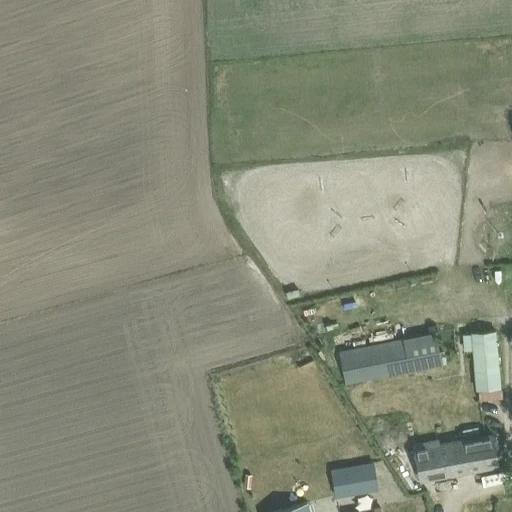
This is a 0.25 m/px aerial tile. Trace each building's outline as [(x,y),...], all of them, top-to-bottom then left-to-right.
[(476,388),(501,386),(496,329),(471,331),(476,388)] [(442,364),(434,330),(338,349),(345,383),(442,364)] [(375,422),(450,414),(445,372),(432,373),(434,384),(372,390),(375,422)] [(405,444),(423,438),(417,423),(400,429),(405,444)] [(421,479),(498,464),(492,433),(449,442),(449,441),(439,443),(438,439),(414,443),(421,479)] [(374,463),(332,471),(336,495),(378,488),(374,463)] [(426,511),(424,499),(352,511),(426,511)] [(308,511),(306,502),(271,511),(308,511)]
